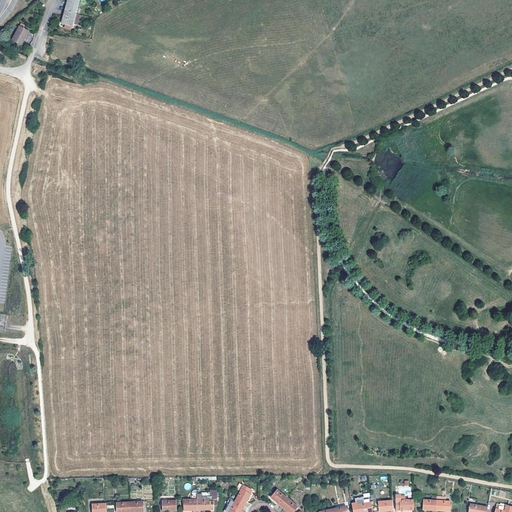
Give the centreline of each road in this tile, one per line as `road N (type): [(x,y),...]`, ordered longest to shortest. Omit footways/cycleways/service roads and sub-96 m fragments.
road 1 (unknown): [(511,487),(330,464),(315,180),(322,164)]
road 2 (track): [(21,70),(23,152),(11,211),(31,306),(28,328),(7,325)]
road 3 (unknown): [(330,150),(511,68)]
road 4 (track): [(28,328),(38,356),(45,477)]
